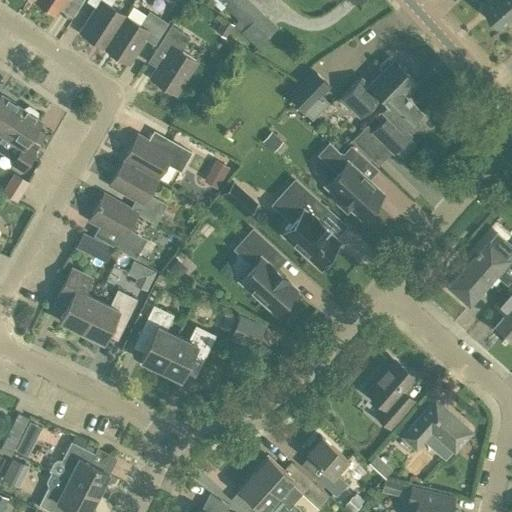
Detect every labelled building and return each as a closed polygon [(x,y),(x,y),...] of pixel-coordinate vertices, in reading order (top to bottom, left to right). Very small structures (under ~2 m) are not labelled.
[(33,0),(33,1),(54,15),(63,0),(77,0),(81,2),(82,0),(33,0)] [(104,47),(124,15),(110,6),(113,0),(86,0),(96,7),(80,32),(104,47)] [(166,0),(178,8),(183,0),(166,0)] [(224,0),(226,2),(223,5),(244,26),(239,31),(257,48),(277,26),(249,0),(224,0)] [(511,0),(491,0),(483,7),(501,28),(511,18),(511,15),(504,7),(511,0)] [(124,15),(104,47),(127,62),(143,38),(154,44),(168,23),(148,9),(138,24),(124,15)] [(174,93),(195,61),(180,51),(190,36),(171,24),(147,61),(157,68),(151,78),(174,93)] [(401,93),(414,81),(393,59),(392,60),(388,56),(378,66),(382,70),(368,84),(361,77),(340,98),(359,116),(380,96),(387,103),(389,105),(401,93)] [(330,85),(313,68),(287,95),(312,120),(328,102),(321,95),(330,85)] [(0,133),(2,135),(20,107),(1,93),(0,94),(0,133)] [(420,111),(401,93),(389,105),(387,103),(375,115),(380,121),(371,129),(393,151),(420,123),(414,117),(420,111)] [(20,107),(2,135),(21,147),(11,163),(22,170),(35,150),(25,143),(41,120),(36,117),(37,111),(28,106),(23,108),(20,107)] [(123,159),(156,178),(165,162),(174,167),(178,159),(185,162),(191,151),(169,139),(163,149),(137,135),(123,159)] [(360,216),(382,193),(356,170),(365,160),(350,146),(330,169),(335,173),(325,184),(338,196),(335,199),(345,208),(348,205),(360,216)] [(147,193),(156,178),(123,159),(109,183),(135,198),(129,208),(136,213),(155,223),(161,212),(151,207),(156,198),(147,193)] [(228,167),(215,159),(209,169),(222,177),(228,167)] [(17,201),(29,181),(13,172),(1,192),(17,201)] [(320,267),(329,257),(326,254),(338,241),(325,229),(327,227),(317,218),(326,208),(294,179),(283,191),(290,198),(279,210),(291,221),(282,232),(320,267)] [(233,205),(245,191),(233,181),(221,194),(233,205)] [(135,258),(141,247),(131,242),(136,233),(127,228),(136,213),(130,209),(129,208),(103,194),(89,218),(115,233),(109,243),(135,258)] [(268,264),(265,261),(275,250),(252,229),(241,241),(259,257),(239,279),(275,311),(276,310),(280,313),(288,304),(284,301),(295,288),(287,281),(288,280),(269,263),(268,264)] [(105,261),(113,247),(82,232),(75,247),(105,261)] [(511,244),(498,232),(481,251),(479,249),(476,253),(478,254),(450,286),(470,304),(496,274),(508,284),(511,279),(511,244)] [(155,270),(132,260),(126,273),(135,277),(132,284),(146,290),(155,270)] [(80,331),(96,298),(83,292),(91,276),(71,267),(59,292),(70,297),(59,320),(80,331)] [(511,285),(507,291),(511,294),(511,306),(495,325),(511,339),(511,285)] [(96,298),(80,331),(102,341),(114,318),(125,323),(137,298),(117,289),(110,305),(96,298)] [(159,369),(176,334),(166,329),(173,313),(153,304),(141,329),(151,334),(139,359),(159,369)] [(252,347),(262,324),(239,314),(229,337),(252,347)] [(176,334),(159,369),(180,379),(192,354),(203,359),(215,334),(195,324),(187,340),(176,334)] [(269,324),(266,333),(291,343),(294,335),(269,324)] [(378,417),(389,426),(412,400),(401,391),(414,377),(394,359),(366,391),(386,408),(378,417)] [(462,434),(468,427),(434,397),(401,435),(415,447),(430,430),(453,450),(465,437),(462,434)] [(0,450),(8,454),(27,418),(17,413),(0,446),(0,450)] [(36,420),(31,434),(42,438),(47,424),(36,420)] [(66,479),(97,495),(108,473),(88,463),(94,452),(85,448),(88,440),(74,434),(71,441),(70,440),(61,459),(56,459),(52,462),(48,471),(66,479)] [(347,459),(321,435),(318,439),(315,436),(307,446),(309,448),(305,452),(324,469),(316,478),(336,495),(347,483),(335,472),(347,459)] [(385,477),(392,468),(376,453),(368,462),(385,477)] [(266,455),(252,471),(278,495),(290,506),(298,496),(294,492),(293,489),(295,487),(301,493),(313,480),(293,463),(285,472),(282,469),(266,455)] [(14,484),(24,463),(12,457),(2,478),(14,484)] [(283,511),(290,506),(278,495),(252,471),(237,488),(254,503),(246,511),(283,511)] [(78,511),(88,511),(97,495),(66,479),(60,490),(48,484),(38,505),(51,511),(63,511),(67,506),(78,511)] [(398,495),(401,483),(384,479),(381,491),(398,495)] [(458,511),(459,510),(434,504),(437,492),(411,486),(407,504),(416,506),(414,511),(458,511)] [(330,495),(320,487),(314,493),(324,502),(330,495)] [(0,491),(0,505),(3,507),(8,496),(0,491)] [(352,511),(353,511),(365,500),(356,492),(344,504),(352,511)]
